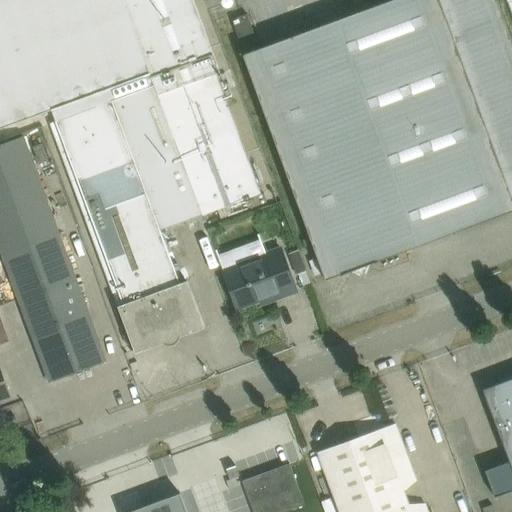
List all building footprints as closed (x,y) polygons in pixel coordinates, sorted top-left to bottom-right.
[(262,190),(224,92),(217,73),(220,72),(193,0),(0,0),(0,129),(52,110),(63,140),(131,324),(137,321),(146,346),(163,339),(164,341),(178,336),(176,330),(194,324),(186,303),(192,301),(178,263),(172,265),(159,228),(262,190)] [(394,112),(440,237),(511,210),(511,43),(496,0),(394,0),(358,13),(394,112)] [(358,13),(260,49),(247,14),(232,19),(246,55),(244,55),(311,237),(303,239),(305,246),(313,243),(326,279),(440,237),(394,112),(358,13)] [(0,145),(0,247),(49,381),(106,360),(24,137),(0,145)] [(40,162),(48,158),(42,143),(34,147),(40,162)] [(237,308),(259,299),(261,303),(272,299),(297,290),(281,249),(266,254),(260,239),(219,254),(225,270),(223,270),(237,308)] [(305,271),(298,250),(288,254),(296,274),(298,274),(302,286),(310,283),(305,271)] [(0,318),(0,344),(8,341),(0,318)] [(0,399),(10,395),(4,376),(0,366),(0,399)] [(511,378),(482,389),(511,468),(511,378)] [(416,479),(396,424),(319,452),(340,511),(365,511),(405,497),(402,490),(416,479)] [(290,463),(243,481),(254,511),(284,511),(305,505),(290,463)] [(187,511),(180,492),(126,511),(187,511)] [(405,497),(365,511),(428,511),(425,504),(407,505),(405,497)]
